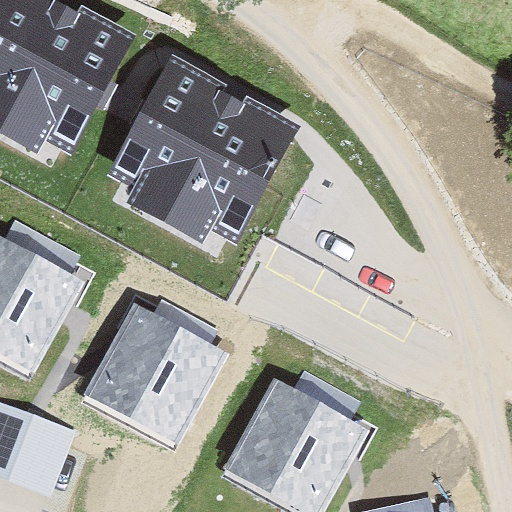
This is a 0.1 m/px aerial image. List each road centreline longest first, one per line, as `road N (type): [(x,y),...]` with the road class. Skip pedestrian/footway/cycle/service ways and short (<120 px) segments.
road 1 (residential): [(257,8),(337,87),(416,189),(473,327),(508,511)]
road 2 (track): [(511,93),(371,18),(242,0)]
